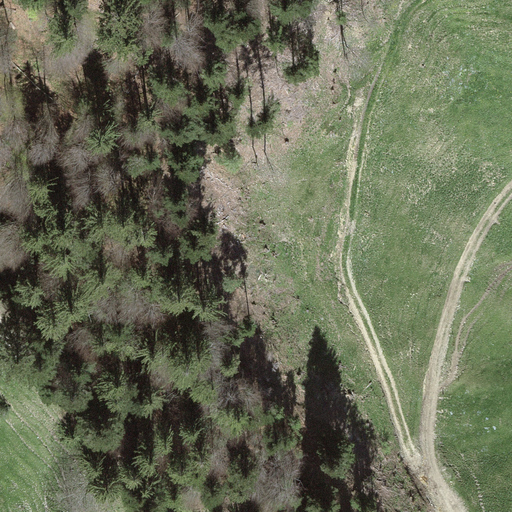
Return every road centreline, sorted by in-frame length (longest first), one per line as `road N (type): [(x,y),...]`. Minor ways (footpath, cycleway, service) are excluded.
road 1 (track): [(466,511),(439,460),(428,415),(434,358),(456,287),(511,188)]
road 2 (track): [(0,321),(161,511)]
